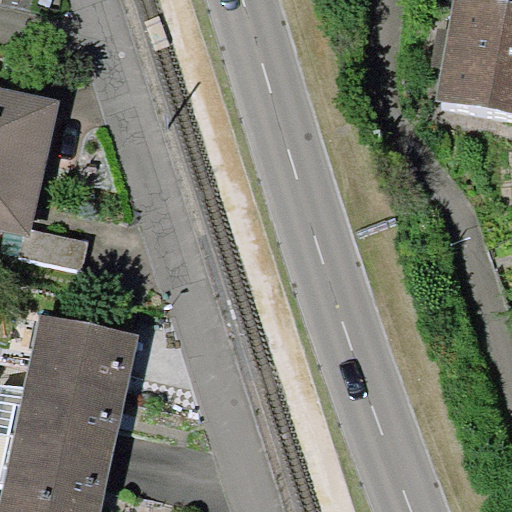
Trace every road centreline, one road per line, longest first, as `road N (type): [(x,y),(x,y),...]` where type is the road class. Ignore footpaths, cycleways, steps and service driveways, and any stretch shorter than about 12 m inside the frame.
road 1 (primary): [(253,0),(423,511)]
road 2 (residential): [(249,511),(84,0)]
